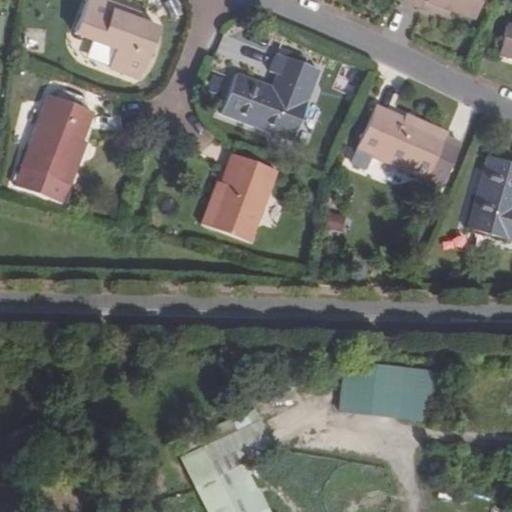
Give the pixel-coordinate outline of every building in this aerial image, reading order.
[(88,0),(74,34),(115,51),(108,67),(140,80),(159,32),(129,20),(132,14),(96,0),(88,0)] [(399,0),(399,2),(441,17),(443,10),(474,21),(481,0),(399,0)] [(223,116),(292,142),(307,104),(305,103),(317,73),(278,58),(272,73),(284,78),(278,93),(238,78),(223,116)] [(74,156),(90,116),(47,98),(19,169),(12,187),(59,208),(67,188),(80,158),(74,156)] [(375,114),(359,156),(430,183),(445,189),(461,147),(446,141),(447,137),(418,126),(416,130),(375,114)] [(356,171),(367,176),(370,174),(374,162),(359,156),(354,168),(356,171)] [(275,174),(232,157),(216,199),(211,197),(199,227),(248,246),(275,174)] [(509,241),(511,241),(511,165),(491,159),(470,231),(506,242),(509,241)] [(429,366),(339,355),(332,413),(421,424),(429,366)] [(264,435),(250,408),(169,444),(203,511),(274,511),(236,454),(264,435)]
